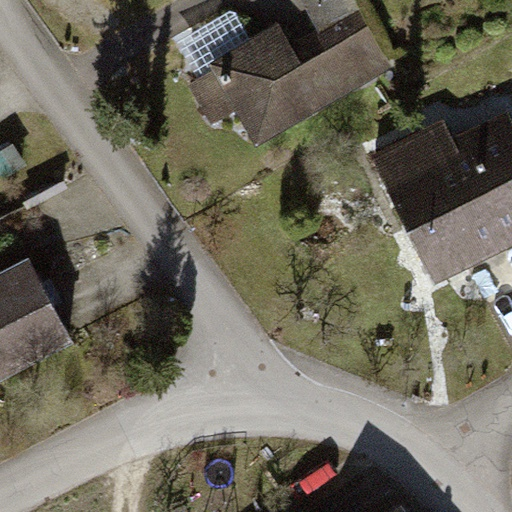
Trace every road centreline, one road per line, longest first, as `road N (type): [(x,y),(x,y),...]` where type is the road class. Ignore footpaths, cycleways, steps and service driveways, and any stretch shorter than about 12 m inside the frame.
road 1 (residential): [(247,390),(0,11)]
road 2 (residential): [(0,502),(143,430),(247,390)]
road 3 (residential): [(247,390),(424,458)]
